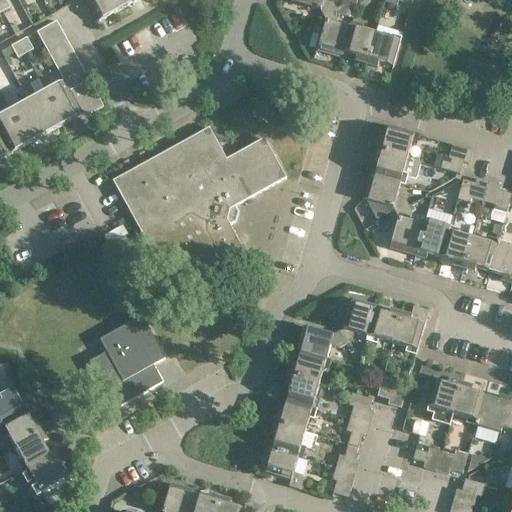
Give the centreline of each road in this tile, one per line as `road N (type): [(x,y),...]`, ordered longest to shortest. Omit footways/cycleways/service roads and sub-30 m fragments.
road 1 (residential): [(86,511),(99,475),(252,390),(273,309),(317,263),(356,115)]
road 2 (residential): [(356,115),(499,154),(511,143)]
road 3 (residential): [(0,205),(134,135)]
road 4 (residential): [(356,115),(345,98),(232,68)]
road 5 (residential): [(134,135),(71,20)]
road 6 (residential): [(232,68),(217,91),(134,135)]
